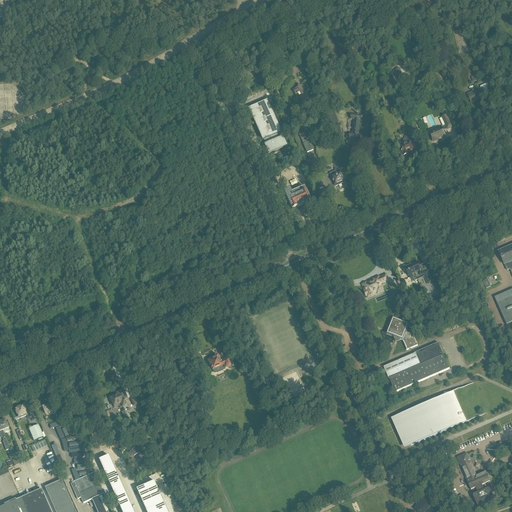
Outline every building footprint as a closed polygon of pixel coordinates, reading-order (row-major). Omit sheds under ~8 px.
[(304,62),(301,63),(298,64),(302,73),(308,71),(304,62)] [(488,73),(484,64),(479,67),(483,75),(488,73)] [(297,94),(298,94),(300,98),(303,103),(310,98),(307,92),(309,90),(308,88),(305,90),(302,85),(300,86),(299,85),(297,86),(298,87),(293,90),(295,95),(297,94)] [(488,92),(485,85),(480,87),(481,89),(467,95),(471,103),(478,99),(479,100),(485,98),(483,94),(488,92)] [(281,133),(267,101),(248,109),(262,142),(263,141),(265,145),(263,146),(268,155),(286,147),(282,138),(281,138),(279,134),(281,133)] [(360,121),(362,121),(362,116),(360,116),(360,115),(358,115),(351,115),(351,120),(353,120),(352,134),(350,134),(349,140),(360,141),(360,135),(358,135),(360,121)] [(441,129),(430,134),(431,137),(430,138),(429,139),(430,141),(432,141),(433,141),(433,142),(434,141),(435,142),(439,140),(438,139),(445,136),(444,133),(445,133),(445,131),(447,129),(447,130),(452,128),(446,116),(442,118),(445,125),(441,127),(441,129)] [(409,138),(415,135),(412,128),(406,130),(409,138)] [(404,145),(404,146),(399,148),(403,156),(405,155),(405,157),(407,157),(408,156),(409,155),(408,154),(409,153),(408,153),(413,151),(409,141),(408,138),(407,137),(404,138),(404,140),(403,140),(405,145),(404,145)] [(308,142),(303,144),(307,153),(312,151),(313,151),(309,141),(308,142)] [(330,176),(335,187),(345,182),(340,172),(339,170),(338,170),(337,168),(334,169),(335,172),(330,174),(331,176),(330,176)] [(310,202),(308,198),(304,187),(299,189),(295,190),(295,191),(289,194),(288,191),(284,193),(291,210),(293,211),(296,210),(296,208),(305,204),(307,205),(309,204),(310,202)] [(509,270),(511,276),(511,290),(494,299),(506,325),(511,322),(511,245),(498,253),(506,272),(509,270)] [(412,265),(411,266),(417,278),(422,275),(415,261),(412,263),(412,265)] [(417,278),(411,266),(405,269),(410,278),(413,277),(415,281),(418,280),(417,278)] [(442,291),(436,279),(433,280),(429,272),(424,274),(428,283),(433,281),(438,292),(442,291)] [(364,285),(363,285),(365,292),(364,292),(366,297),(368,300),(377,296),(376,293),(377,292),(378,294),(383,292),(381,286),(382,286),(381,285),(382,285),(389,281),(386,275),(379,279),(378,277),(373,280),(374,281),(367,283),(366,282),(364,283),(364,285)] [(398,340),(402,341),(406,350),(406,351),(417,346),(413,335),(404,332),(407,325),(393,320),(387,335),(396,339),(395,340),(398,341),(398,340)] [(415,354),(420,365),(422,364),(428,378),(449,369),(438,343),(415,354)] [(395,393),(428,378),(422,364),(420,365),(415,354),(383,368),(389,380),(389,379),(395,393)] [(223,370),(225,368),(225,369),(230,366),(227,360),(221,363),(217,355),(211,358),(211,359),(208,361),(212,371),(213,370),(214,373),(215,373),(217,372),(219,372),(220,371),(222,371),(223,370)] [(123,407),(129,404),(123,391),(117,394),(117,395),(123,407)] [(391,419),(405,449),(467,421),(454,391),(391,419)] [(111,398),(110,398),(115,408),(119,406),(120,408),(123,407),(117,395),(114,397),(114,396),(111,397),(111,398)] [(53,415),(51,410),(55,408),(53,404),(45,407),(43,408),(46,415),(48,414),(49,416),(53,415)] [(26,416),(23,406),(21,407),(20,407),(17,408),(17,409),(15,410),(16,412),(15,412),(17,416),(18,417),(14,419),(15,421),(26,416)] [(0,424),(3,430),(8,428),(5,420),(0,422),(0,424)] [(0,424),(0,438),(2,437),(8,450),(11,449),(3,431),(3,430),(0,424)] [(29,430),(34,442),(44,437),(39,425),(29,430)] [(31,447),(34,452),(47,446),(45,441),(31,447)] [(142,451),(137,446),(136,448),(135,447),(126,456),(132,462),(141,453),(140,453),(142,451)] [(487,489),(484,491),(482,486),(490,482),(486,472),(476,476),(467,453),(456,458),(471,491),(475,489),(477,494),(474,495),(473,496),(473,497),(473,498),(477,506),(477,507),(478,507),(479,507),(493,501),(494,500),(494,499),(490,490),(489,490),(488,489),(487,489)] [(108,456),(98,460),(101,466),(111,461),(108,456)] [(167,458),(160,461),(162,467),(165,465),(166,468),(171,466),(167,458)] [(111,461),(101,466),(103,471),(113,467),(111,461)] [(74,472),(89,506),(104,499),(90,465),(74,472)] [(113,467),(103,471),(106,477),(116,472),(113,467)] [(116,472),(106,477),(108,482),(118,478),(116,472)] [(118,478),(108,482),(110,488),(121,483),(118,478)] [(50,486),(45,488),(55,511),(75,511),(61,480),(53,484),(51,485),(50,486)] [(154,481),(145,485),(147,491),(157,487),(154,481)] [(121,483),(110,488),(113,493),(123,489),(121,483)] [(145,485),(136,489),(138,495),(147,491),(145,485)] [(157,487),(147,491),(150,497),(159,493),(157,487)] [(51,511),(41,489),(21,499),(20,498),(16,500),(16,501),(0,507),(0,511),(51,511)] [(123,489),(113,493),(115,499),(125,494),(123,489)] [(147,491),(138,495),(141,501),(150,497),(147,491)] [(159,493),(150,497),(152,502),(162,498),(159,493)] [(125,494),(115,499),(118,504),(128,500),(125,494)] [(425,496),(413,509),(416,511),(440,511),(442,511),(425,496)] [(150,497),(141,501),(143,506),(152,502),(150,497)] [(162,498),(152,502),(155,508),(164,504),(162,498)] [(128,500),(118,504),(120,510),(130,505),(128,500)] [(152,502),(143,506),(146,511),(155,508),(152,502)]
